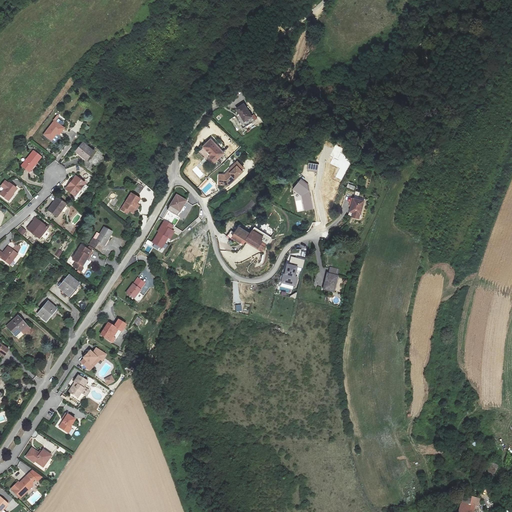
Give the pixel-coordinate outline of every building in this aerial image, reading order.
[(255,120),(243,104),(237,108),(245,120),(241,123),(244,127),(255,120)] [(55,122),(45,135),(51,140),(57,132),(59,134),(64,128),(55,122)] [(224,153),(210,139),(203,147),(211,155),(211,157),(211,158),(215,161),(216,161),(224,153)] [(76,151),(87,160),(93,152),(83,143),(76,151)] [(333,158),(331,163),(340,168),(336,177),(341,180),(351,163),(347,161),(348,157),(341,153),(343,148),(336,145),(330,156),(333,158)] [(21,165),(29,172),(41,156),(33,150),(21,165)] [(236,161),(229,168),(230,169),(224,175),(219,174),(219,185),(221,185),(227,185),(241,171),(240,170),(242,168),(236,161)] [(67,188),(75,195),(84,183),(76,177),(67,188)] [(305,210),(313,209),(308,184),(301,179),(293,189),(302,196),(305,210)] [(1,194),(8,200),(17,189),(9,183),(5,180),(1,186),(5,189),(1,194)] [(133,189),(139,194),(144,187),(137,182),(133,189)] [(120,209),(127,214),(129,210),(134,213),(139,205),(137,204),(141,199),(131,193),(120,209)] [(168,209),(177,215),(186,201),(177,195),(168,209)] [(48,210),(57,216),(66,204),(57,197),(48,210)] [(351,217),(359,219),(364,200),(353,197),(350,211),(352,212),(351,217)] [(28,229),(38,237),(40,234),(42,235),(48,227),(36,218),(28,229)] [(159,232),(153,242),(162,248),(168,237),(170,238),(174,232),(171,230),(173,226),(164,221),(158,231),(159,232)] [(21,227),(18,231),(23,235),(26,231),(21,227)] [(89,244),(101,251),(112,232),(103,227),(96,240),(93,238),(89,244)] [(262,252),(270,239),(254,228),(250,234),(239,227),(232,237),(243,244),(245,241),(262,252)] [(188,244),(185,255),(199,259),(202,247),(188,244)] [(16,245),(13,250),(8,246),(4,250),(6,251),(4,253),(0,250),(0,257),(9,264),(17,253),(20,247),(16,245)] [(88,259),(94,249),(89,246),(87,249),(81,245),(72,259),(76,262),(73,267),(81,271),(83,268),(82,266),(86,259),(88,259)] [(284,274),(281,283),(295,286),(297,277),(295,277),(298,267),(302,268),(305,260),(292,257),(290,265),(287,264),(284,274)] [(338,276),(337,275),(339,270),(330,268),(328,273),(327,273),(323,288),(334,291),(338,276)] [(60,286),(70,295),(79,284),(69,275),(60,286)] [(126,293),(133,299),(146,282),(138,277),(126,293)] [(39,314),(46,320),(56,308),(48,302),(39,314)] [(6,326),(15,336),(21,330),(24,334),(30,328),(18,315),(6,326)] [(137,317),(133,324),(139,327),(143,319),(137,317)] [(100,335),(112,342),(120,330),(122,331),(126,324),(119,319),(114,326),(108,323),(100,335)] [(9,349),(0,342),(0,352),(4,356),(9,349)] [(91,370),(94,366),(91,364),(98,356),(102,359),(103,360),(108,355),(98,348),(94,353),(91,350),(84,357),(85,359),(82,362),(91,370)] [(91,364),(94,366),(102,359),(98,356),(91,364)] [(79,398),(85,388),(83,387),(87,380),(79,375),(74,382),(76,383),(74,387),(72,386),(69,392),(79,398)] [(104,379),(107,385),(114,381),(111,375),(104,379)] [(68,432),(72,426),(76,419),(67,413),(64,418),(66,419),(60,427),(68,432)] [(43,467),(52,455),(42,449),(39,453),(32,448),(25,457),(34,463),(35,461),(43,467)] [(31,482),(39,475),(33,470),(22,481),(23,482),(21,484),(18,482),(11,488),(20,498),(34,485),(31,482)] [(1,497),(0,498),(0,511),(6,511),(3,509),(8,503),(1,497)] [(482,511),(484,503),(472,499),(467,498),(462,511),(482,511)]
